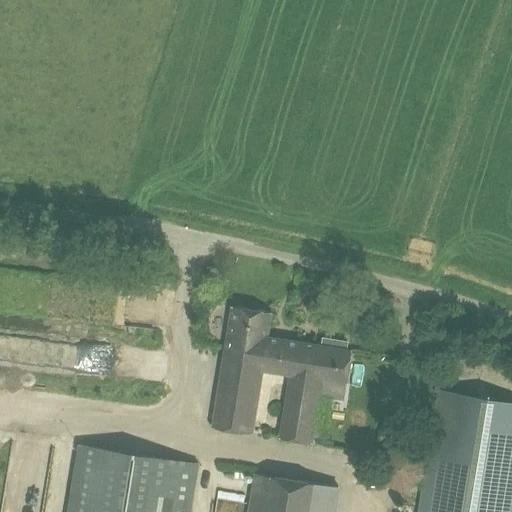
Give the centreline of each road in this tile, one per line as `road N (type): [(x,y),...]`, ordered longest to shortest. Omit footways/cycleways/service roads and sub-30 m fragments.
road 1 (unclassified): [(511,328),(422,291),(0,203)]
road 2 (track): [(350,511),(353,470),(174,431),(190,240)]
